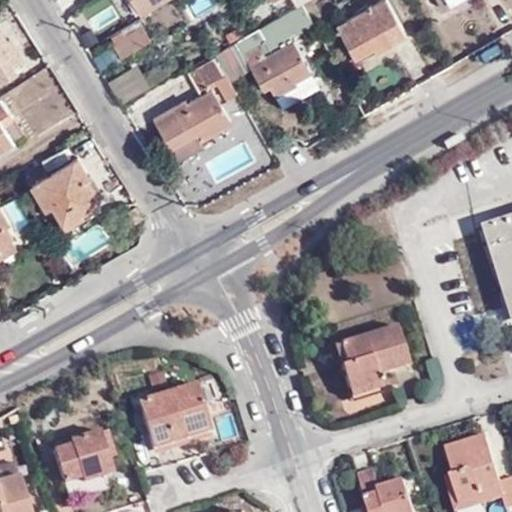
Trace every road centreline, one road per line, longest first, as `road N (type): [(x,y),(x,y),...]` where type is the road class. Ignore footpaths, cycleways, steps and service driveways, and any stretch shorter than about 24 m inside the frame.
road 1 (residential): [(34,0),(195,252)]
road 2 (secondary): [(0,376),(209,273)]
road 3 (secondary): [(195,252),(0,370)]
road 4 (residential): [(294,457),(209,273)]
road 5 (residential): [(410,212),(461,402)]
road 6 (secondary): [(511,81),(349,174)]
road 7 (residential): [(461,402),(294,457)]
road 8 (secondary): [(349,174),(195,252)]
road 9 (secondary): [(209,273),(349,174)]
road 10 (residential): [(294,457),(192,490),(171,511)]
